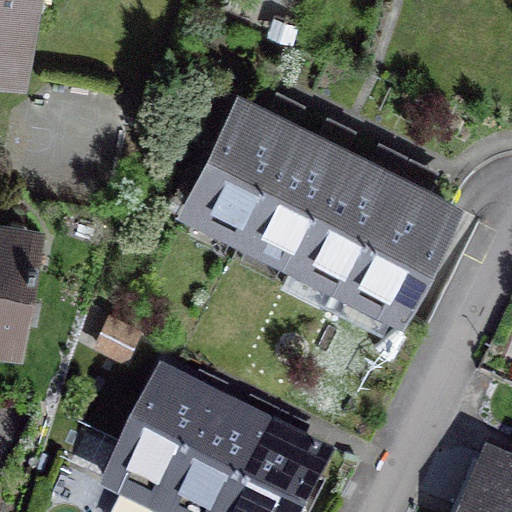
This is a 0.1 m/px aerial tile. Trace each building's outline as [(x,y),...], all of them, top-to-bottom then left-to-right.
[(28,0),(0,0),(0,65),(16,68),(28,0)] [(243,231),(296,127),(242,100),(189,205),(243,231)] [(294,256),(346,152),(296,127),(243,231),(294,256)] [(345,282),(398,177),(346,152),(294,256),(345,282)] [(398,177),(345,282),(398,308),(450,203),(398,177)] [(0,229),(0,334),(14,337),(32,236),(24,224),(11,222),(0,230),(0,229)] [(167,511),(218,411),(165,385),(112,489),(122,494),(112,511),(167,511)] [(230,511),(269,436),(218,411),(167,511),(230,511)] [(269,436),(230,511),(297,511),(322,463),(269,436)] [(511,511),(511,452),(507,464),(495,459),(473,511),(511,511)]
